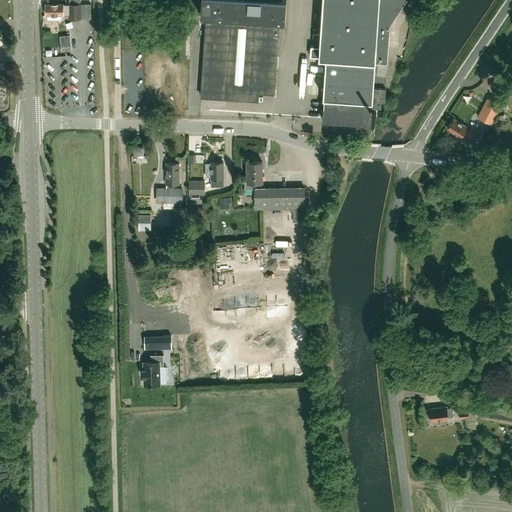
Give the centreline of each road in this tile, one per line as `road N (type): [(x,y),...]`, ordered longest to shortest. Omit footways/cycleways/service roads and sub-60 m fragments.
road 1 (tertiary): [(409,156),(310,146),(261,130),(29,121)]
road 2 (unclassified): [(405,511),(384,310),(385,255),(409,156)]
road 3 (secondary): [(40,511),(34,305)]
road 4 (unclassified): [(409,156),(509,0)]
road 5 (secondary): [(34,305),(29,121)]
road 6 (secondary): [(29,121),(24,0)]
